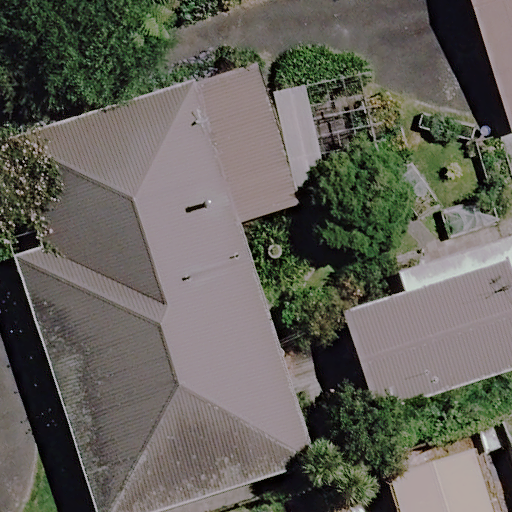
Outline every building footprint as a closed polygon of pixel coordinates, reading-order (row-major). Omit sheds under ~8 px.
[(0,0),(0,38),(121,0),(0,0)] [(511,137),(511,0),(461,0),(507,139),(511,137)] [(292,208),(249,81),(0,164),(0,252),(86,511),(179,511),(306,470),(225,231),(292,208)] [(511,381),(511,332),(497,278),(340,322),(368,422),(511,381)] [(486,511),(471,458),(384,485),(392,511),(486,511)]
